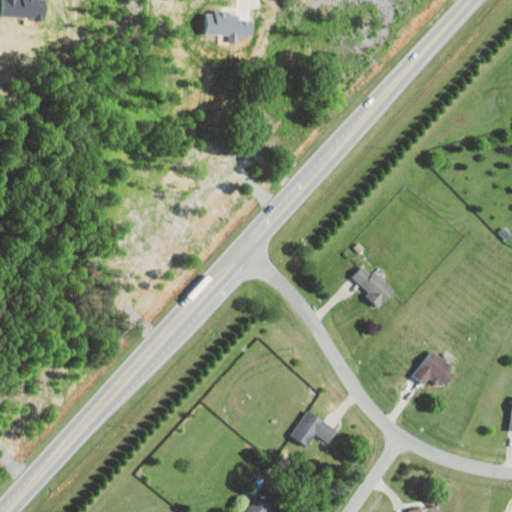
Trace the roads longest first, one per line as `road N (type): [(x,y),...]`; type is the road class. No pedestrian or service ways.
road 1 (primary): [(3,511),(472,0)]
road 2 (residential): [(511,477),(429,457),(402,442),(360,399),(325,341),(247,247)]
